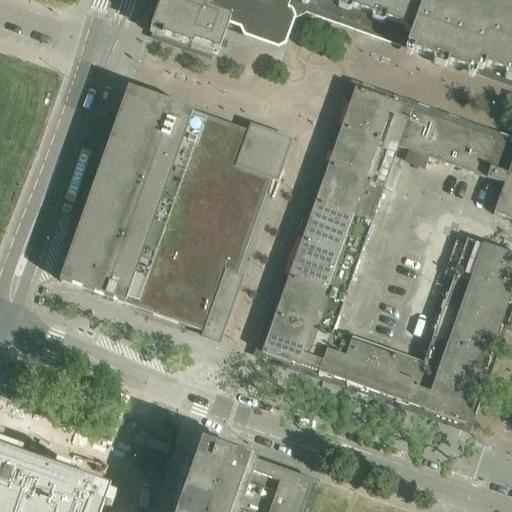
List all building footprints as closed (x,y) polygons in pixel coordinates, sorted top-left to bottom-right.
[(152,26),(149,35),(152,36),(212,58),(216,59),(219,51),(223,40),(226,31),(229,23),(241,28),(240,30),(244,38),(278,50),(285,46),(294,21),(295,19),(307,7),(408,43),(406,49),(405,53),(475,77),(478,68),(511,79),(511,0),(161,0),(155,18),(152,26)] [(215,339),(284,147),(129,92),(61,285),(215,339)] [(331,338),(371,226),(398,150),(411,112),(355,92),(323,180),(322,180),(320,184),(318,190),(320,190),(261,356),(318,376),(331,338)] [(437,121),(411,112),(398,150),(424,159),(437,121)] [(463,131),(437,121),(424,159),(450,169),(463,131)] [(476,178),(490,140),(463,131),(450,169),(476,178)] [(504,188),(511,163),(511,147),(490,140),(476,178),(504,188)] [(511,223),(511,163),(504,188),(493,217),(511,223)] [(465,428),(500,329),(511,295),(511,257),(468,242),(424,365),(351,339),(349,345),(331,338),(318,376),(465,428)] [(306,511),(316,488),(200,446),(195,460),(176,511),(306,511)] [(0,511),(102,511),(110,492),(59,474),(43,469),(0,453),(0,511)]
